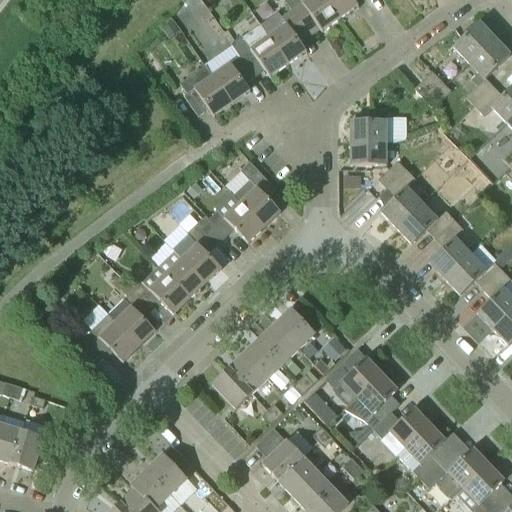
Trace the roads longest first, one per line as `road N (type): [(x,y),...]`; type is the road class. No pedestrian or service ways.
road 1 (residential): [(469,0),(333,100),(321,124),(316,205),(330,240)]
road 2 (residential): [(330,240),(392,280),(511,405)]
road 3 (residential): [(146,392),(330,240)]
road 4 (residential): [(263,511),(146,392)]
road 5 (residential): [(65,511),(74,479),(146,392)]
